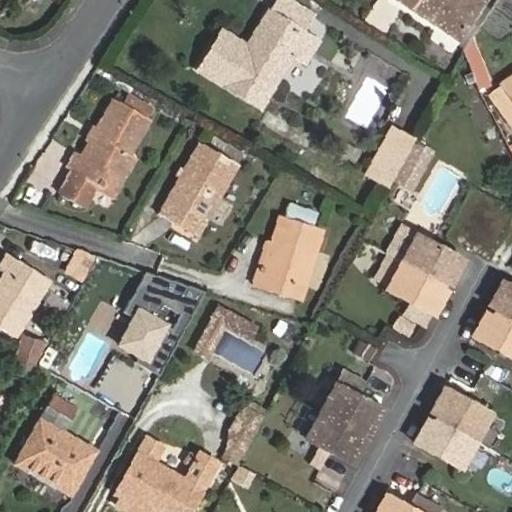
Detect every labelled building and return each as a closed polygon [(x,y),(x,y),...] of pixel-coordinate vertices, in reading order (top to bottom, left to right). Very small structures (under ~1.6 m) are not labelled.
[(287,0),(274,0),(246,45),(221,30),(197,70),(260,107),(292,54),(313,16),(287,0)] [(398,0),(446,31),(465,0),(398,0)] [(511,74),(498,85),(500,88),(511,104),(511,74)] [(511,126),(511,124),(511,104),(500,88),(489,95),(511,126)] [(122,107),(144,119),(150,108),(128,95),(122,107)] [(127,157),(147,121),(144,119),(122,107),(111,101),(80,152),(78,150),(69,166),(71,167),(56,194),(80,208),(98,178),(116,188),(132,159),(127,157)] [(366,173),(388,185),(413,141),(390,129),(366,173)] [(200,227),(236,163),(199,142),(158,215),(174,223),(178,215),(200,227)] [(417,145),(411,158),(420,163),(427,151),(417,145)] [(287,204),(283,217),(310,226),(314,213),(287,204)] [(278,216),(260,273),(256,271),(252,285),(301,300),(322,229),(310,226),(283,217),(278,216)] [(448,283),(461,260),(415,235),(400,262),(440,284),(442,280),(448,283)] [(85,276),(90,252),(75,249),(70,273),(85,276)] [(0,271),(1,272),(0,273),(0,331),(11,339),(48,283),(6,255),(0,264),(0,271)] [(400,262),(385,290),(431,314),(444,292),(437,288),(440,284),(400,262)] [(511,288),(500,282),(488,305),(495,308),(492,313),(511,323),(511,288)] [(120,316),(101,307),(97,317),(116,326),(120,316)] [(247,339),(254,327),(217,307),(193,350),(206,357),(223,326),(247,339)] [(483,313),(471,336),(511,358),(511,323),(492,313),(490,317),(483,313)] [(27,344),(20,357),(34,364),(41,352),(27,344)] [(367,432),(380,409),(334,384),(319,411),(358,433),(361,429),(367,432)] [(442,388),(430,411),(436,415),(434,419),(473,441),(488,414),(442,388)] [(76,409),(53,396),(47,407),(70,420),(76,409)] [(13,463),(69,495),(93,451),(63,433),(70,420),(47,407),(13,463)] [(241,452),(243,453),(262,418),(241,407),(227,432),(226,444),(228,444),(241,452)] [(356,437),(358,433),(319,411),(304,439),(350,464),(362,441),(356,437)] [(425,420),(412,443),(459,468),(473,441),(434,419),(432,424),(425,420)] [(113,494),(119,497),(144,511),(146,511),(187,511),(200,488),(214,463),(197,453),(182,480),(152,463),(160,447),(144,438),(113,494)] [(235,464),(241,452),(228,444),(220,456),(235,464)] [(249,487),(255,471),(237,464),(231,480),(249,487)] [(414,511),(384,495),(374,511),(414,511)]
